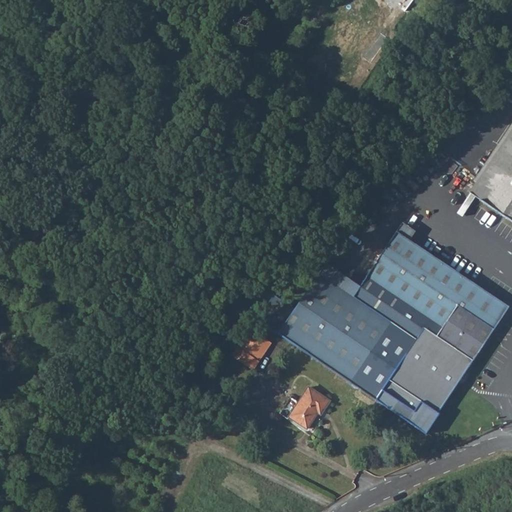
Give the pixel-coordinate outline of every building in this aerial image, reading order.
[(511,124),(468,191),(511,223),(511,124)] [(401,223),(396,232),(409,240),(414,231),(401,223)] [(316,274),(276,334),(426,434),(439,414),(438,413),(493,329),(508,306),(409,240),(396,232),(380,255),(352,297),(316,274)] [(247,353),(258,361),(268,346),(257,338),(247,353)] [(289,417),(298,424),(297,426),(311,435),(333,404),(331,403),(309,387),(303,395),(289,417)]
